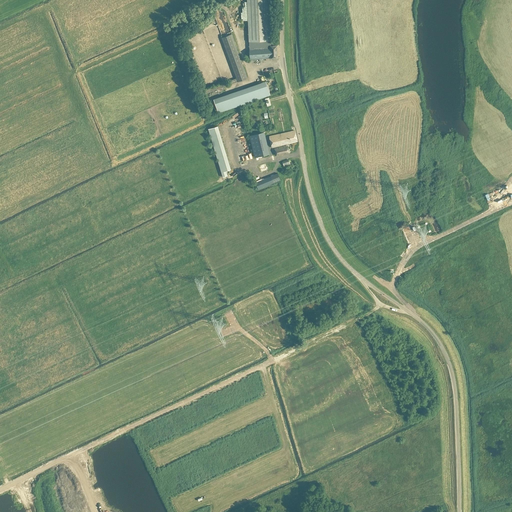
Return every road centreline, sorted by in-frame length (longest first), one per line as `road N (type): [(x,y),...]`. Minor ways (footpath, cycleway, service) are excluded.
road 1 (track): [(35,511),(20,480),(379,305)]
road 2 (unclassified): [(359,276),(329,242),(311,198),(285,81),(281,0)]
road 3 (unclassified): [(459,511),(453,379),(435,338),(411,314)]
